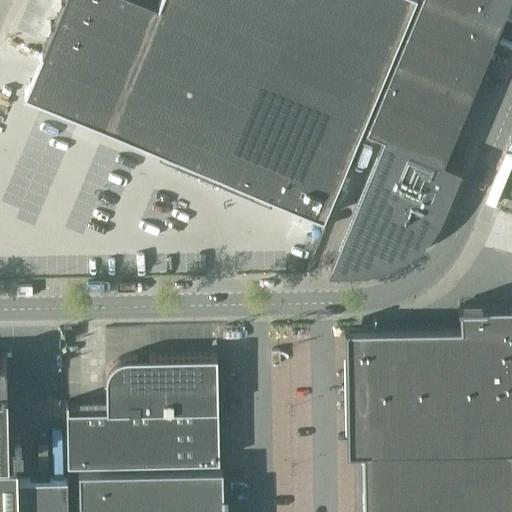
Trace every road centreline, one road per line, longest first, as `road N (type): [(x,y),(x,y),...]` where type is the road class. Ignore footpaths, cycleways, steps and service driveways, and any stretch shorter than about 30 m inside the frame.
road 1 (unclassified): [(0,310),(322,308),(409,284),(450,248),(511,99)]
road 2 (unknown): [(36,196),(282,189)]
road 3 (unknown): [(66,0),(83,39),(36,196)]
